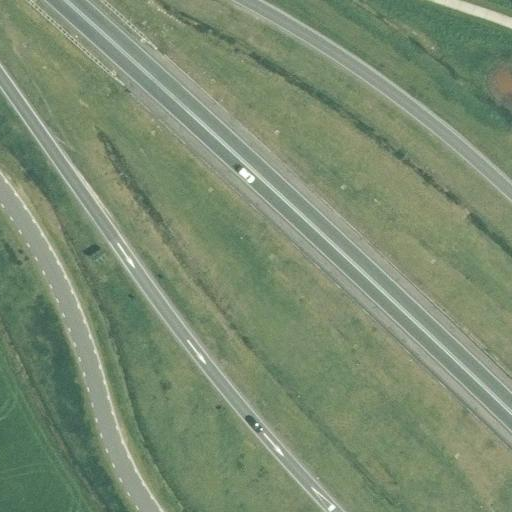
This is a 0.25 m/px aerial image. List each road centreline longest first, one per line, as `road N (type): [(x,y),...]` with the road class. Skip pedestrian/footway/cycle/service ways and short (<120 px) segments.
road 1 (trunk): [(511,411),(63,0)]
road 2 (trunk): [(0,78),(189,345),(333,511)]
road 3 (unclassified): [(150,511),(105,428),(47,258),(0,188)]
road 4 (trunk): [(511,195),(405,103),(245,0)]
